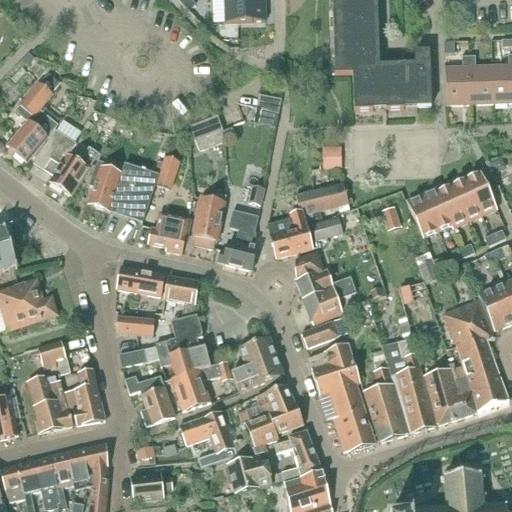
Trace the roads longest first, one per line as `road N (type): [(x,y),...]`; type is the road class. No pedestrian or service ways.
road 1 (residential): [(123,440),(97,334),(87,245)]
road 2 (residential): [(333,475),(511,421)]
road 3 (residential): [(123,440),(296,377)]
road 4 (unclassified): [(250,291),(87,245)]
road 5 (residential): [(0,460),(123,440)]
